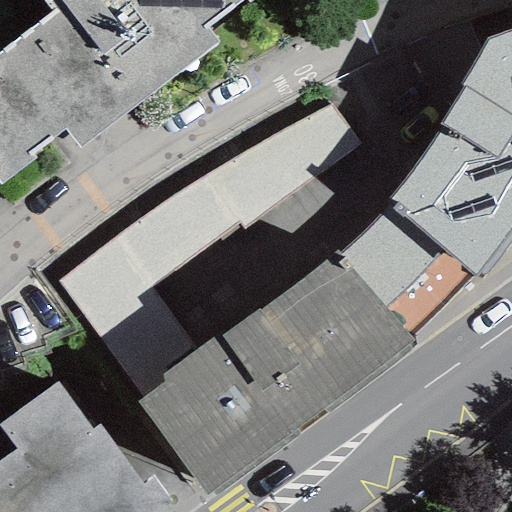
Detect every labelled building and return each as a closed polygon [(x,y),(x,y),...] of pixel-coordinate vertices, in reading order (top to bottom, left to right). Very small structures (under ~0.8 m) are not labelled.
[(47,0),(0,36),(0,169),(35,143),(32,139),(65,115),(78,132),(218,27),(206,12),(221,0),(47,0)] [(445,128),(391,201),(342,253),(408,341),(476,276),(511,232),(511,30),(486,41),(460,85),(464,89),(440,125),(445,128)] [(206,172),(114,237),(150,287),(236,221),(243,228),(358,142),(330,105),(206,172)] [(139,394),(194,353),(150,287),(114,237),(58,281),(139,394)] [(207,499),(412,347),(408,341),(342,253),(337,247),(194,353),(139,394),(141,397),(135,402),(207,499)] [(0,511),(154,511),(170,501),(151,476),(141,482),(99,425),(91,431),(56,382),(0,422),(0,428),(14,448),(0,458),(0,511)]
